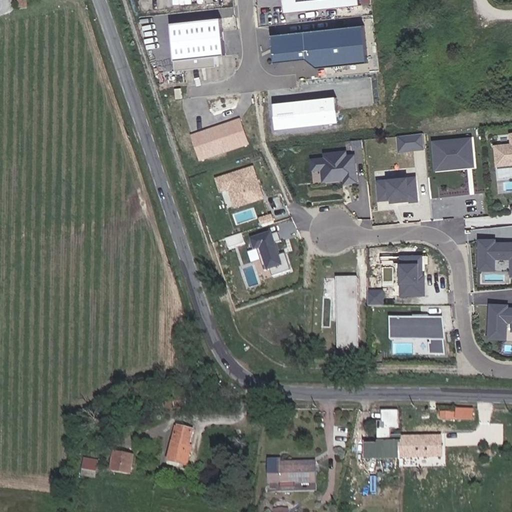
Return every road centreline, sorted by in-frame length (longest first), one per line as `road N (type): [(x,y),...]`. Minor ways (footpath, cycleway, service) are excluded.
road 1 (tertiary): [(511,396),(272,389),(218,362),(98,0)]
road 2 (residential): [(511,368),(488,368),(467,346),(455,260),(441,239),(419,232),(334,235)]
